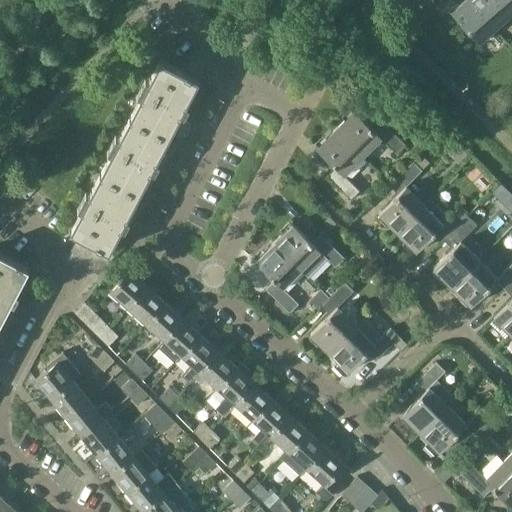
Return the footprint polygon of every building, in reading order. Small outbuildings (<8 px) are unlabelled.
[(493,29),(466,0),(463,0),(450,12),(478,43),(493,29)] [(466,0),(493,29),(508,16),(494,0),(466,0)] [(511,0),(494,0),(508,16),(511,12),(511,0)] [(183,115),(186,110),(188,106),(185,104),(198,80),(159,60),(148,81),(144,89),(129,116),(168,136),(180,114),(183,115)] [(353,110),(333,130),(361,156),(379,138),(396,154),(405,144),(381,121),(372,130),(353,110)] [(129,116),(99,173),(138,193),(150,171),(153,172),(158,163),(155,161),(168,136),(129,116)] [(361,156),(333,130),(316,148),(335,167),(326,176),(350,199),(359,190),(343,175),(361,156)] [(378,212),(398,232),(424,206),(405,187),(422,170),(412,161),(388,184),(397,193),(378,212)] [(138,193),(99,173),(69,231),(99,246),(108,251),(120,228),(123,229),(129,219),(125,217),(138,193)] [(424,206),(398,232),(405,240),(402,244),(410,253),(414,249),(415,250),(434,231),(442,239),(467,215),(458,207),(448,217),(431,200),(424,206)] [(432,267),(451,286),(478,259),(459,241),(476,224),(487,212),(478,203),(467,215),(442,239),(451,248),(432,267)] [(292,222),(272,242),(300,269),(308,277),(327,258),(335,265),(343,256),(319,233),(311,241),(292,222)] [(67,256),(78,261),(88,241),(77,235),(67,256)] [(78,261),(88,267),(99,246),(88,241),(78,261)] [(300,269),(272,242),(255,260),(274,279),(265,289),(289,312),(298,303),(282,287),(300,269)] [(99,246),(88,267),(99,272),(115,255),(108,251),(99,246)] [(27,268),(0,253),(0,319),(9,302),(12,304),(17,294),(14,292),(27,268)] [(478,259),(451,286),(469,304),(496,277),(478,259)] [(511,261),(498,275),(507,285),(511,279),(511,261)] [(110,290),(128,307),(147,287),(128,270),(110,290)] [(511,294),(492,315),(511,335),(511,333),(511,279),(507,285),(511,289),(511,294)] [(309,333),(328,352),(355,324),(337,306),(353,289),(344,280),(320,305),(328,313),(309,333)] [(128,307),(146,323),(164,303),(147,287),(128,307)] [(74,312),(99,337),(110,327),(84,301),(74,312)] [(146,323),(163,339),(164,339),(182,319),(164,303),(146,323)] [(181,355),(182,355),(200,335),(182,319),(164,339),(163,339),(157,346),(175,362),(181,355)] [(355,324),(328,352),(336,360),(332,365),(341,373),(345,369),(346,370),(365,351),(374,359),(398,335),(389,326),(374,342),(355,324)] [(110,327),(99,337),(107,345),(118,335),(110,327)] [(189,382),(194,377),(218,351),(200,335),(182,355),(191,363),(181,374),(189,382)] [(87,354),(95,362),(105,352),(97,344),(87,354)] [(35,378),(50,397),(80,373),(63,351),(45,366),(47,369),(35,378)] [(206,377),(218,387),(236,367),(218,351),(194,377),(201,383),(206,377)] [(105,352),(95,362),(103,370),(113,360),(105,352)] [(125,363),(133,372),(144,361),(135,352),(125,363)] [(400,413),(419,432),(454,397),(436,379),(445,370),(435,360),(411,385),(419,393),(400,413)] [(144,361),(133,372),(142,380),(152,369),(144,361)] [(215,408),(224,415),(254,383),(236,367),(218,387),(226,395),(215,408)] [(50,397),(66,416),(88,398),(73,380),(81,373),(80,373),(50,397)] [(120,387),(129,396),(139,386),(131,377),(120,387)] [(254,383),(235,403),(253,419),(271,399),(254,383)] [(139,386),(129,396),(138,405),(148,395),(139,386)] [(158,397),(167,405),(177,395),(169,386),(158,397)] [(177,395),(167,405),(175,414),(186,404),(177,395)] [(66,416),(81,435),(103,417),(113,410),(106,401),(96,409),(88,398),(66,416)] [(270,435),(289,415),(271,399),(253,419),(262,427),(247,444),(256,451),(270,435)] [(156,403),(143,414),(160,433),(163,430),(173,420),(165,412),(156,403)] [(446,404),(419,432),(429,441),(425,445),(433,453),(437,449),(438,450),(457,430),(466,440),(490,415),(481,406),(465,422),(446,404)] [(270,435),(289,451),(307,431),(289,415),(270,435)] [(81,435),(96,453),(118,436),(103,417),(81,435)] [(511,431),(511,448),(503,458),(511,466),(511,418),(506,425),(511,431)] [(173,420),(163,430),(171,439),(182,429),(173,420)] [(192,431),(201,439),(211,429),(203,420),(192,431)] [(211,429),(201,439),(209,448),(220,437),(211,429)] [(306,467),(325,447),(307,431),(289,451),(282,459),(300,474),(306,467)] [(96,453),(111,472),(133,454),(118,436),(96,453)] [(191,470),(197,464),(207,454),(198,445),(182,461),(191,470)] [(325,447),(306,467),(324,483),(317,491),(325,498),(339,483),(331,476),(343,463),(325,447)] [(127,491),(149,473),(156,467),(141,448),(134,455),(133,454),(111,472),(127,491)] [(207,454),(197,464),(205,472),(215,462),(207,454)] [(226,465),(235,473),(245,463),(237,454),(226,465)] [(511,503),(511,466),(503,458),(484,477),(468,462),(459,471),(483,495),(492,487),(511,505),(511,503)] [(245,463),(235,473),(244,482),(254,472),(245,463)] [(149,473),(127,491),(141,509),(176,481),(169,472),(156,482),(149,473)] [(357,476),(341,493),(351,502),(367,485),(357,476)] [(232,479),(222,489),(230,498),(241,488),(232,479)] [(176,481),(141,509),(143,511),(174,511),(181,507),(191,499),(176,481)] [(259,482),(251,490),(269,507),(279,497),(270,489),(268,491),(259,482)] [(367,485),(351,502),(362,511),(378,494),(367,485)] [(241,488),(230,498),(239,507),(249,497),(241,488)] [(0,511),(1,511),(10,504),(0,495),(0,511)] [(279,497),(269,507),(273,511),(280,511),(287,506),(279,497)]
